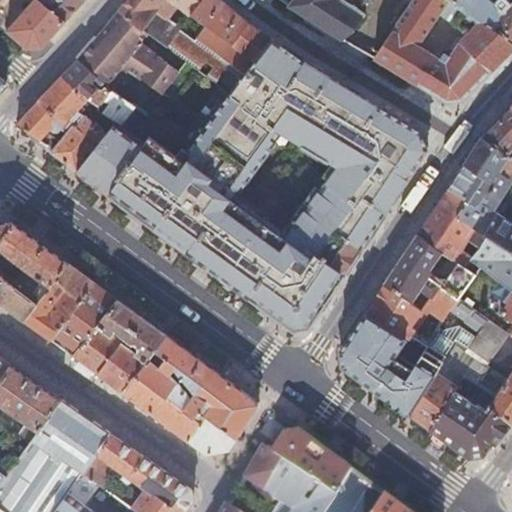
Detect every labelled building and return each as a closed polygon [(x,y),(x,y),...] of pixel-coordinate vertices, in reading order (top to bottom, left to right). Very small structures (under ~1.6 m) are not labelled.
[(64,19),(40,0),(30,0),(6,28),(17,37),(27,46),(42,45),(50,37),(66,20),(64,19)] [(40,0),(64,19),(81,0),(40,0)] [(263,32),(249,22),(232,43),(208,25),(200,36),(184,24),(181,28),(168,18),(178,4),(172,0),(127,0),(119,11),(148,32),(147,33),(197,69),(204,61),(212,68),(205,75),(221,87),(229,93),(230,93),(236,85),(242,77),(255,60),(255,61),(273,39),(263,32)] [(191,13),(202,0),(172,0),(178,4),(191,13)] [(232,43),(249,22),(229,7),(221,0),(202,0),(191,13),(192,14),(208,25),(232,43)] [(436,19),(448,0),(413,0),(375,57),(413,80),(448,101),(462,99),(465,95),(473,88),(477,90),(485,78),(494,65),(505,56),(511,49),(511,43),(478,18),(461,42),(447,62),(419,45),(436,19)] [(453,0),(478,18),(511,43),(511,1),(511,2),(510,0),(496,0),(493,3),(489,0),(453,0)] [(181,28),(184,24),(192,14),(191,13),(178,4),(168,18),(181,28)] [(148,32),(119,11),(107,25),(87,50),(79,60),(95,75),(100,70),(109,78),(103,85),(108,88),(123,68),(159,95),(164,89),(165,89),(179,71),(157,56),(140,43),(147,33),(148,32)] [(394,116),(364,99),(357,94),(333,78),(294,53),(273,39),(255,61),(255,60),(242,77),(236,85),(230,93),(229,93),(187,149),(191,154),(185,161),(150,135),(142,145),(112,122),(104,132),(86,117),(78,127),(73,124),(68,132),(62,141),(54,153),(87,177),(103,189),(122,203),(144,219),(172,240),(214,270),(227,280),(247,295),(277,317),(292,328),(309,324),(428,148),(423,133),(394,116)] [(95,75),(79,60),(70,68),(62,75),(48,89),(37,100),(38,102),(28,113),(18,125),(31,134),(30,135),(38,141),(54,153),(62,141),(49,133),(49,127),(54,131),(55,131),(56,131),(57,131),(58,130),(61,127),(68,132),(73,124),(78,127),(86,117),(86,116),(82,112),(91,100),(100,106),(99,108),(115,119),(120,122),(132,105),(108,88),(103,85),(109,78),(100,70),(95,75)] [(511,103),(498,118),(484,133),(484,134),(511,155),(511,153),(511,103)] [(511,250),(511,220),(493,208),(511,180),(511,153),(511,155),(484,134),(448,187),(464,198),(456,213),(488,234),(511,250)] [(448,187),(448,188),(418,232),(446,251),(456,258),(469,237),(481,244),(488,234),(456,213),(464,198),(448,187)] [(12,220),(0,222),(0,301),(24,319),(69,262),(37,239),(12,220)] [(446,251),(418,232),(385,282),(411,299),(420,286),(432,294),(441,282),(459,297),(459,296),(478,272),(466,265),(459,260),(447,276),(439,271),(435,277),(426,270),(438,253),(442,256),(446,251)] [(511,258),(509,257),(511,255),(511,250),(488,234),(481,244),(466,265),(478,272),(484,264),(502,278),(511,286),(511,258)] [(459,260),(466,265),(481,244),(469,237),(456,258),(459,260)] [(69,262),(24,319),(40,331),(52,339),(95,282),(81,271),(69,262)] [(491,291),(507,304),(511,297),(511,286),(502,278),(491,291)] [(95,282),(52,339),(56,342),(73,355),(117,298),(106,290),(95,282)] [(451,308),(459,297),(441,282),(432,294),(422,307),(410,300),(411,299),(385,282),(366,310),(410,338),(413,335),(411,334),(414,329),(432,339),(449,310),(451,308)] [(420,286),(411,299),(410,300),(422,307),(432,294),(420,286)] [(459,297),(451,308),(481,329),(489,319),(459,296),(459,297)] [(511,297),(507,304),(500,312),(511,322),(511,332),(510,335),(511,336),(511,297)] [(123,391),(167,334),(141,315),(135,311),(117,298),(73,355),(101,375),(123,391)] [(410,338),(366,310),(346,340),(407,378),(428,345),(413,335),(410,338)] [(508,334),(501,328),(489,319),(481,329),(472,342),(468,348),(467,349),(488,363),(508,334)] [(440,330),(431,344),(446,353),(456,339),(459,338),(469,345),(476,334),(461,323),(445,328),(442,332),(440,330)] [(411,334),(413,335),(428,345),(429,343),(432,339),(414,329),(411,334)] [(237,436),(236,435),(247,419),(258,402),(248,394),(210,366),(167,334),(123,391),(152,412),(169,425),(174,429),(207,452),(229,449),(233,442),(237,436)] [(407,378),(346,340),(341,349),(343,364),(372,385),(410,413),(437,372),(449,355),(446,353),(431,344),(429,343),(428,345),(407,378)] [(458,387),(466,376),(479,384),(492,366),(488,363),(467,349),(468,348),(458,341),(449,355),(437,372),(458,387)] [(0,380),(11,365),(4,360),(0,357),(0,380)] [(0,380),(0,404),(26,423),(18,435),(29,443),(32,439),(60,399),(36,382),(11,365),(0,380)] [(497,396),(509,377),(492,366),(479,384),(480,385),(496,395),(497,396)] [(417,418),(430,428),(455,391),(458,387),(437,372),(410,413),(417,418)] [(511,372),(509,377),(497,396),(496,395),(490,405),(486,402),(482,408),(487,411),(492,405),(511,420),(511,419),(511,372)] [(470,401),(480,385),(479,384),(466,376),(458,387),(455,391),(470,401)] [(496,439),(511,420),(492,405),(487,411),(482,408),(478,405),(471,415),(461,409),(465,404),(469,407),(472,402),(470,401),(455,391),(430,428),(450,442),(469,456),(484,454),(492,443),(494,443),(496,439)] [(6,476),(0,484),(0,507),(7,511),(53,511),(54,511),(68,492),(79,476),(82,472),(83,471),(110,433),(85,416),(60,399),(32,439),(29,443),(6,476)] [(278,442),(273,451),(272,452),(335,493),(351,469),(321,447),(300,431),(284,434),(278,442)] [(133,449),(110,433),(83,471),(93,478),(111,491),(112,491),(115,486),(106,480),(112,473),(126,482),(134,479),(142,485),(142,493),(139,497),(124,486),(116,495),(140,511),(182,511),(192,498),(191,488),(156,464),(133,449)] [(272,452),(273,451),(263,445),(246,473),(243,477),(286,505),(281,511),(256,511),(231,497),(226,505),(236,511),(323,511),(335,493),(272,452)] [(351,469),(335,493),(323,511),(375,511),(386,495),(371,483),(351,469)] [(93,478),(83,471),(82,472),(79,476),(88,483),(93,478)] [(94,511),(68,492),(54,511),(55,511),(140,511),(116,495),(112,491),(111,491),(103,502),(118,511),(94,511)] [(409,511),(386,495),(375,511),(409,511)]
